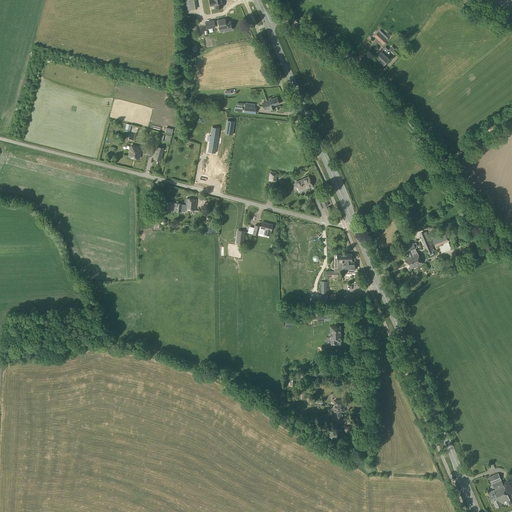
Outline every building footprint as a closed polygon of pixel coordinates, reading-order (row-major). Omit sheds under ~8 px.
[(222,7),(221,0),(208,0),(209,5),(214,5),(214,8),(222,7)] [(235,14),(234,11),(233,12),(231,8),(225,10),(228,17),(235,14)] [(217,20),(217,24),(219,24),(220,32),(232,30),(231,21),(226,22),(225,18),(218,19),(218,20),(217,20)] [(214,20),(205,22),(206,29),(215,28),(214,20)] [(375,35),(385,45),(390,40),(379,31),(375,35)] [(383,55),(384,54),(383,54),(386,51),(383,49),(375,58),(378,61),(379,61),(380,62),(385,57),(383,55)] [(269,110),(275,108),(274,105),(279,104),(277,97),(269,100),(269,101),(264,102),(262,103),(264,110),(269,108),(269,110)] [(235,121),(227,120),(225,134),(233,135),(235,121)] [(212,127),(208,152),(215,153),(219,128),(212,127)] [(139,160),(143,148),(131,144),(127,156),(139,160)] [(161,161),(164,148),(156,146),(153,159),(161,161)] [(202,176),(225,181),(229,161),(206,157),(202,176)] [(276,182),(277,173),(270,172),(269,180),(276,182)] [(299,192),(313,186),(308,177),(295,183),(299,192)] [(320,209),(328,205),(324,196),(315,199),(320,209)] [(173,203),(166,202),(166,209),(172,209),(173,204),(176,204),(175,211),(185,211),(185,209),(195,210),(196,199),(186,199),(186,205),(182,205),(182,204),(176,203),(173,203)] [(271,231),(272,225),(262,222),(261,227),(255,225),(253,234),(257,235),(258,231),(264,233),(264,234),(269,235),(271,231)] [(243,244),(245,231),(237,230),(236,243),(243,244)] [(427,254),(434,251),(427,235),(421,237),(427,254)] [(435,246),(441,243),(439,237),(433,240),(435,246)] [(417,253),(415,250),(416,249),(413,243),(404,247),(406,253),(407,253),(408,254),(409,256),(403,258),(408,270),(422,264),(417,253)] [(334,271),(326,271),(326,277),(338,277),(338,273),(344,273),(344,274),(346,274),(347,272),(347,270),(354,270),(354,262),(352,262),(351,257),(352,257),(352,255),(351,255),(351,254),(343,254),(337,255),(334,255),(334,271)] [(317,314),(317,318),(321,317),(321,321),(326,321),(326,313),(317,314)] [(331,345),(337,345),(337,342),(341,342),(340,326),(330,326),(331,345)] [(345,400),(334,400),(334,412),(337,412),(337,417),(334,417),(334,424),(341,423),(341,412),(344,412),(344,406),(345,406),(345,400)] [(496,499),(491,501),(492,503),(494,503),(496,507),(501,505),(501,504),(510,500),(503,486),(498,473),(489,477),(492,484),(495,483),(500,494),(497,496),(497,494),(495,494),(495,496),(496,499)] [(488,493),(491,501),(496,499),(495,496),(495,494),(497,494),(497,496),(500,494),(495,483),(492,484),(495,490),(493,490),(488,493)]
